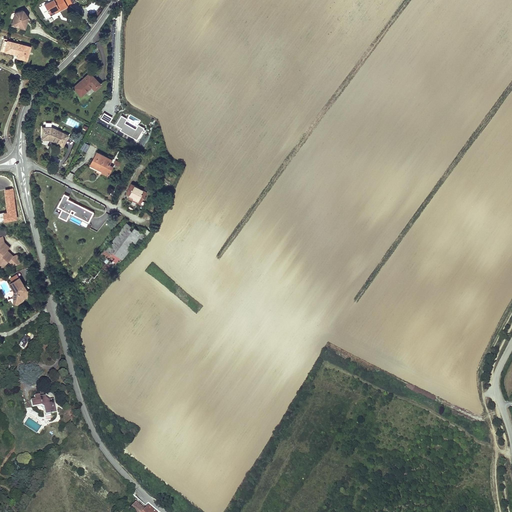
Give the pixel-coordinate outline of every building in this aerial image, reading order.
[(57,0),(47,7),(53,16),(61,11),(62,13),(64,12),(70,8),(78,2),(76,0),(57,0)] [(87,5),(90,13),(101,10),(98,1),(87,5)] [(12,18),(11,23),(24,27),(25,22),(23,21),(24,20),(27,16),(22,9),(14,12),(16,16),(15,19),(12,18)] [(0,48),(0,50),(3,51),(3,50),(6,39),(19,43),(20,42),(3,37),(0,48)] [(19,43),(6,39),(3,50),(12,52),(16,53),(15,57),(25,59),(29,46),(19,43)] [(80,82),(82,83),(85,80),(85,79),(90,74),(89,73),(80,82)] [(85,99),(100,85),(90,74),(85,79),(85,80),(82,83),(80,82),(74,88),(85,99)] [(99,120),(109,123),(112,116),(102,112),(99,120)] [(114,128),(139,140),(144,128),(137,124),(137,123),(120,115),(114,128)] [(68,133),(52,125),(42,124),(41,135),(46,135),(62,144),(68,133)] [(83,142),(79,149),(86,152),(90,145),(83,142)] [(123,157),(117,153),(114,158),(110,156),(109,157),(98,151),(93,161),(103,167),(103,166),(105,167),(103,172),(109,175),(114,166),(115,166),(116,164),(118,161),(120,162),(123,157)] [(144,189),(133,182),(128,190),(133,193),(134,192),(137,193),(135,195),(140,198),(141,197),(143,199),(146,193),(143,191),(144,189)] [(133,193),(131,196),(134,198),(142,202),(143,199),(141,197),(140,198),(135,195),(137,193),(134,192),(133,193)] [(94,211),(68,200),(69,196),(63,193),(58,207),(62,208),(58,216),(67,220),(70,213),(90,222),(94,211)] [(0,219),(17,217),(16,210),(0,212),(0,219)] [(86,226),(88,222),(80,218),(76,216),(74,220),(86,226)] [(120,261),(141,235),(140,230),(135,227),(132,230),(130,228),(132,226),(127,222),(110,244),(111,245),(109,248),(108,247),(101,254),(109,261),(102,269),(108,274),(119,260),(120,261)] [(2,236),(0,236),(0,256),(1,257),(1,259),(0,259),(0,262),(3,266),(13,256),(9,252),(7,253),(7,251),(7,250),(10,248),(4,242),(2,236)] [(94,277),(101,270),(94,264),(87,271),(94,277)] [(24,297),(27,297),(29,290),(25,290),(23,287),(24,286),(20,278),(10,283),(15,291),(13,297),(14,297),(16,301),(24,297)] [(25,335),(18,346),(23,349),(30,338),(25,335)] [(31,401),(32,408),(37,407),(40,411),(45,412),(46,416),(51,415),(51,414),(56,413),(54,401),(49,402),(46,400),(45,397),(39,398),(40,399),(31,401)] [(135,502),(130,508),(134,511),(155,511),(148,505),(144,510),(135,502)]
